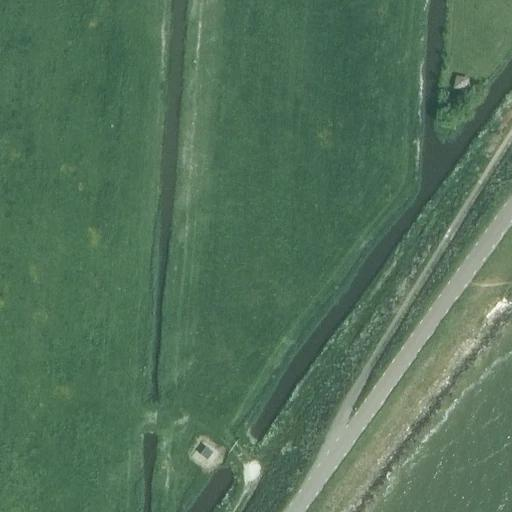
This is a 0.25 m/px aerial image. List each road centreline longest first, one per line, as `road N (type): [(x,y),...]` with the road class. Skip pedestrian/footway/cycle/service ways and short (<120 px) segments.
road 1 (track): [(0,489),(99,423),(131,0)]
road 2 (track): [(186,415),(211,0)]
road 3 (tertiary): [(297,511),(511,212)]
road 4 (track): [(186,415),(216,427),(254,477),(236,511)]
